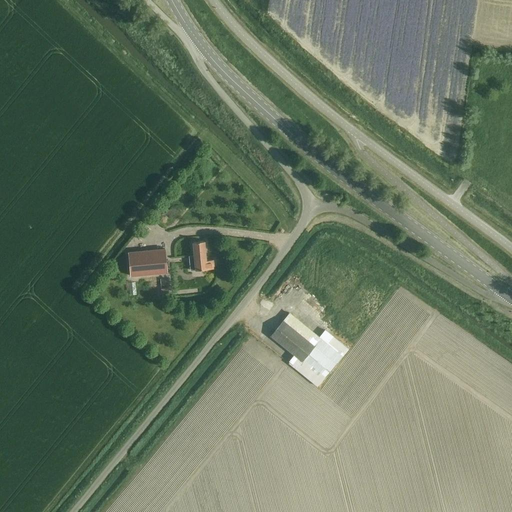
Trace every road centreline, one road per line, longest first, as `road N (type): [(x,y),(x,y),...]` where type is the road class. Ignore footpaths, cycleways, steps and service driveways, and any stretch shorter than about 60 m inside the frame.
road 1 (secondary): [(511,298),(336,172),(195,39)]
road 2 (unclassified): [(76,511),(314,207)]
road 3 (unclassified): [(511,300),(347,210),(314,207)]
road 4 (unclassified): [(314,207),(186,43)]
